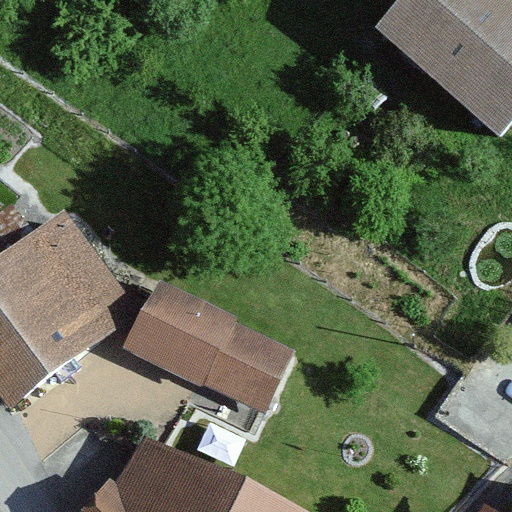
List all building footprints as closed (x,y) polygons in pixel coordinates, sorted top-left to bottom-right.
[(511,0),(377,0),(358,22),(487,132),(511,102),(511,0)] [(55,210),(0,248),(0,404),(129,316),(55,210)] [(129,316),(109,342),(194,392),(197,381),(259,413),(288,344),(151,274),(129,316)] [(304,511),(137,436),(73,511),(304,511)] [(511,511),(511,494),(501,511),(511,511)] [(487,511),(473,502),(466,511),(487,511)]
